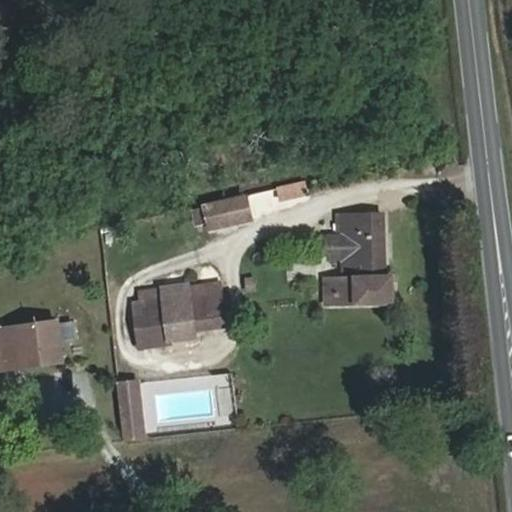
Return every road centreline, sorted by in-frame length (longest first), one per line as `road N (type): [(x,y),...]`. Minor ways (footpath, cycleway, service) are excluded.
road 1 (secondary): [(470,0),(511,360)]
road 2 (unknown): [(488,152),(227,227)]
